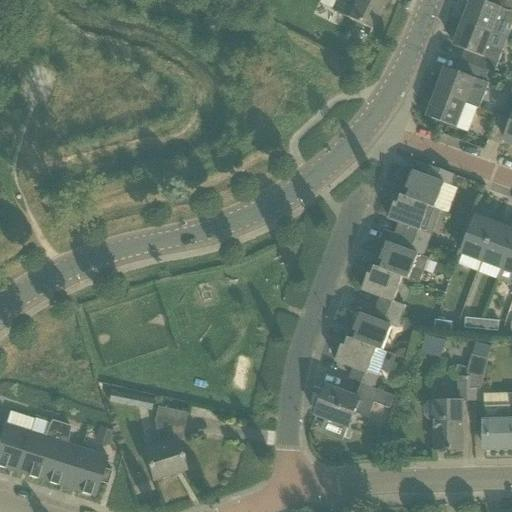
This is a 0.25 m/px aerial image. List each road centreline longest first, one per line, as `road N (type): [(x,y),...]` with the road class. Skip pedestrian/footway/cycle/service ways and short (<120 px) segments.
road 1 (secondary): [(15,295),(122,252),(257,215),(315,180),(371,120)]
road 2 (residential): [(265,501),(289,449),(298,365),(345,221),(388,165)]
road 3 (residential): [(511,481),(377,483),(265,501)]
road 4 (residential): [(511,175),(371,120)]
road 5 (secondary): [(371,120),(402,76),(428,0)]
